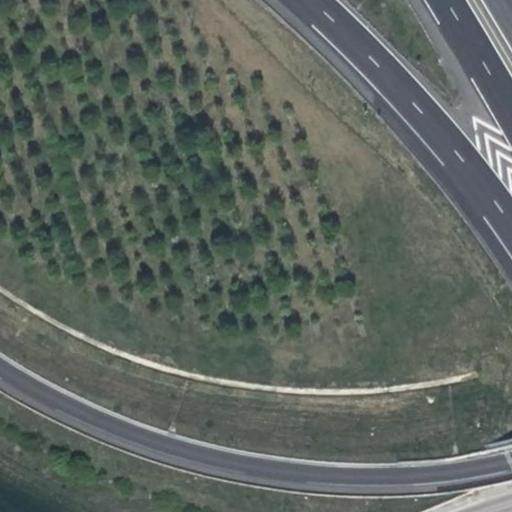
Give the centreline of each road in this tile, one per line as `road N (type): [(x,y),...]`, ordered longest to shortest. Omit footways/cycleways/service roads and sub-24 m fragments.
road 1 (motorway): [(0,368),(120,434),(247,467),(443,475),(511,464)]
road 2 (motorway): [(319,0),(449,132),(511,216)]
